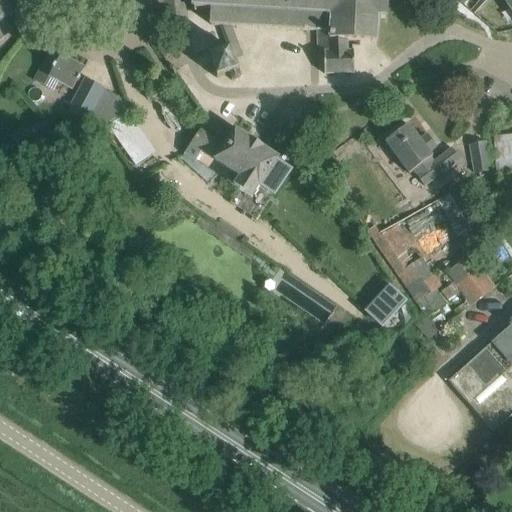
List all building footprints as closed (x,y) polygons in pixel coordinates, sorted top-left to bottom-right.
[(0,0),(0,39),(11,30),(2,21),(12,13),(0,0)] [(212,9),(212,13),(210,13),(209,14),(209,15),(208,16),(208,17),(208,18),(208,19),(208,20),(209,21),(210,22),(211,23),(211,25),(220,26),(220,25),(221,26),(229,48),(208,56),(217,78),(229,74),(231,81),(235,82),(239,80),(241,77),(239,71),(235,59),(243,56),(231,26),(317,31),(318,52),(323,52),(324,74),(354,73),(354,51),(348,51),(348,39),(371,41),(377,41),(378,18),(386,19),(386,0),(193,0),(193,8),(194,8),(194,9),(196,10),(196,8),(212,9)] [(50,51),(45,60),(35,80),(55,91),(60,82),(73,89),(76,82),(77,83),(80,77),(84,69),(50,51)] [(104,89),(85,78),(67,112),(86,122),(104,89)] [(385,142),(391,150),(409,174),(414,170),(426,186),(461,160),(452,148),(434,162),(431,158),(432,157),(408,125),(385,142)] [(200,130),(185,153),(252,198),(260,185),(274,194),(290,169),(277,161),(278,158),(263,148),(264,148),(250,139),(235,129),(224,146),(200,130)] [(475,173),(491,170),(485,143),(470,146),(475,173)] [(454,230),(476,221),(463,187),(441,196),(454,230)] [(447,273),(474,304),(496,286),(469,255),(447,273)] [(400,272),(429,315),(450,301),(421,258),(400,272)] [(383,329),(406,304),(408,301),(389,284),(364,312),(383,329)] [(448,381),(492,432),(511,414),(511,323),(511,322),(508,325),(510,327),(448,381)]
